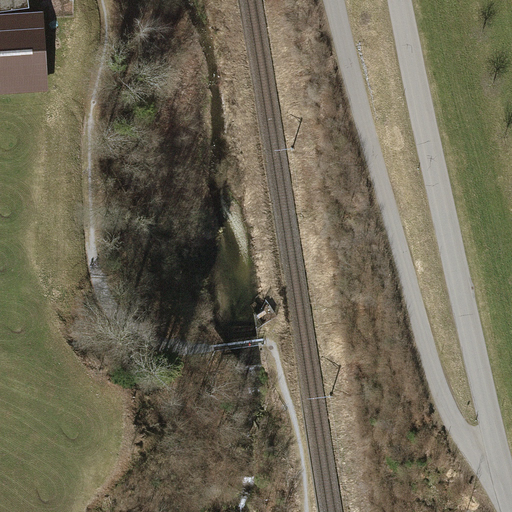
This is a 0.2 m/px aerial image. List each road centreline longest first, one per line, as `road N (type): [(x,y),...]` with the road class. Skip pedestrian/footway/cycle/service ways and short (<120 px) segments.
road 1 (unclassified): [(332,0),(449,414),(508,499)]
road 2 (unclassified): [(401,0),(508,499)]
